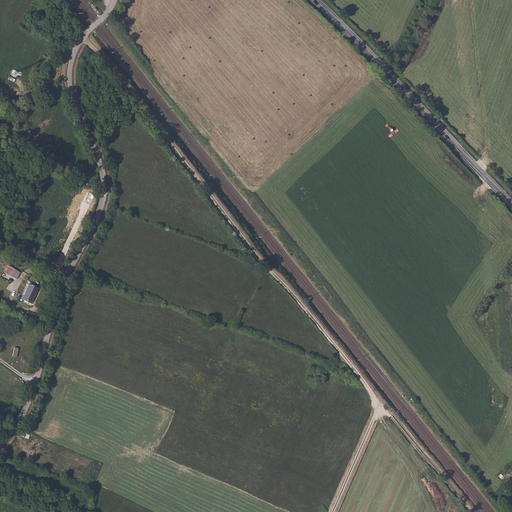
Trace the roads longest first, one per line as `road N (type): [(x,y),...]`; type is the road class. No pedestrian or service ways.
road 1 (unclassified): [(115,0),(77,45),(69,76),(104,179),(100,219),(60,304),(41,372),(0,446)]
road 2 (track): [(81,39),(373,392)]
road 3 (secondary): [(312,0),(511,204)]
road 4 (track): [(332,511),(380,401)]
